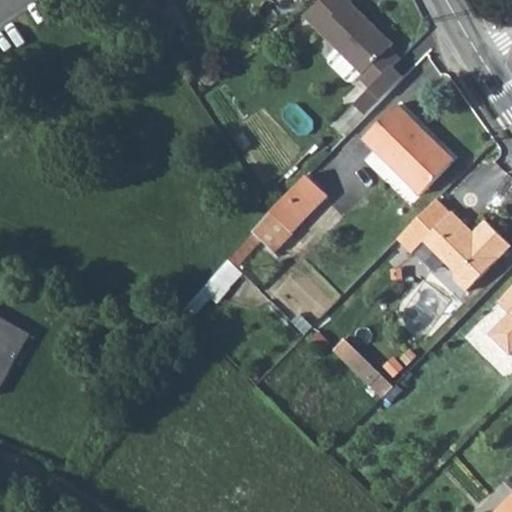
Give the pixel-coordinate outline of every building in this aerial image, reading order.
[(165,10),(158,0),(136,0),(149,20),(163,12),(165,10)] [(357,6),(351,0),(327,0),(300,21),(317,42),(321,38),(360,82),(357,86),(369,98),(360,105),(368,115),(400,86),(392,76),(400,69),(389,58),(393,53),(353,9),(357,6)] [(176,32),(163,12),(149,20),(162,40),(176,32)] [(401,112),(371,142),(425,199),(452,173),(423,143),(426,139),(401,112)] [(456,169),(426,139),(423,143),(452,173),(456,169)] [(329,197),(306,174),(270,213),(292,235),(329,197)] [(441,207),(401,244),(416,260),(430,247),(458,275),(457,286),(469,298),(511,255),(511,247),(491,226),(479,237),(474,241),(467,234),(472,230),(460,217),(455,222),(441,207)] [(274,254),(292,235),(270,213),(253,233),(274,254)] [(479,237),(472,230),(467,234),(474,241),(479,237)] [(511,296),(508,300),(511,304),(511,318),(498,333),(511,346),(511,296)] [(0,326),(0,378),(24,341),(0,326)] [(511,511),(511,497),(497,511),(511,511)]
